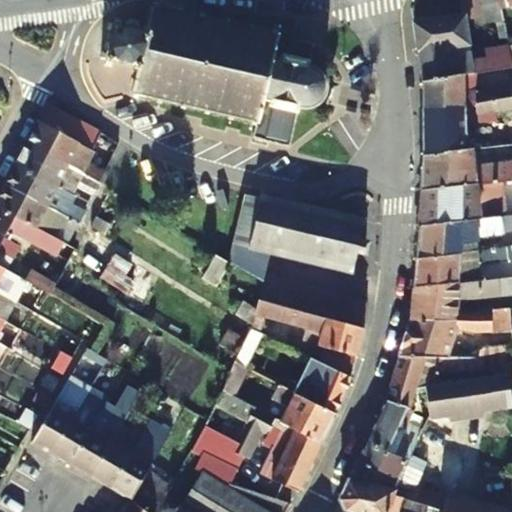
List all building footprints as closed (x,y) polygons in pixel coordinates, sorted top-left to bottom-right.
[(475,0),(478,10),(498,6),(496,0),(475,0)] [(132,93),(134,94),(133,100),(139,102),(141,95),(157,99),(156,105),(161,107),(163,100),(182,105),(180,111),(186,112),(187,106),(200,110),(199,115),(206,117),(207,111),(224,115),(222,121),(229,122),(230,117),(248,121),(247,127),(253,128),(251,137),(288,145),(291,133),(296,110),(298,110),(303,111),(309,110),(314,108),(318,106),(322,102),(324,97),(326,92),(326,87),(325,82),(323,77),(319,72),(315,69),(310,67),(305,66),(311,44),(274,35),(274,30),(269,29),(267,34),(250,29),(251,25),(245,24),(243,28),(226,24),(227,20),(221,18),(221,23),(205,19),(207,15),(200,13),(198,17),(181,14),(182,9),(177,8),(175,12),(160,9),(161,4),(155,3),(153,7),(150,7),(145,25),(141,25),(141,24),(141,22),(140,20),(138,19),(135,19),(133,20),(131,21),(120,20),(119,23),(113,22),(105,59),(110,61),(109,67),(114,69),(116,62),(132,66),(130,72),(136,74),(132,93)] [(498,7),(498,6),(478,10),(482,22),(502,18),(498,7)] [(416,47),(421,80),(478,71),(511,65),(511,53),(509,43),(486,48),(488,58),(473,60),(461,15),(412,27),(416,47)] [(295,29),(282,27),(280,33),(294,35),(295,29)] [(422,111),(511,96),(511,86),(481,91),(478,71),(421,80),(422,111)] [(339,85),(330,82),(325,103),(333,106),(339,85)] [(471,114),(511,107),(511,96),(422,111),(423,157),(464,150),(462,137),(474,134),(471,114)] [(100,133),(48,104),(28,143),(99,183),(104,172),(89,162),(95,151),(92,149),(100,133)] [(93,193),(99,183),(28,143),(15,166),(55,188),(69,195),(75,183),(93,193)] [(484,184),(511,180),(511,161),(474,166),(472,149),(464,150),(423,157),(420,193),(484,184)] [(45,206),(55,188),(15,166),(6,183),(45,206)] [(0,195),(0,207),(49,235),(62,215),(58,213),(45,206),(6,183),(0,195)] [(420,193),(417,230),(484,221),(482,203),(487,203),(484,184),(420,193)] [(359,242),(363,222),(262,195),(261,199),(245,195),(243,200),(234,247),(271,255),(353,274),(357,254),(363,255),(365,243),(359,242)] [(82,215),(63,204),(58,213),(62,215),(77,224),(82,215)] [(23,246),(28,237),(68,260),(74,249),(49,235),(0,207),(0,253),(13,261),(21,245),(23,246)] [(508,235),(511,234),(511,216),(484,221),(417,230),(414,262),(446,257),(445,252),(477,248),(476,244),(490,242),(490,240),(508,237),(508,235)] [(484,266),(511,262),(511,248),(446,257),(414,262),(414,263),(413,292),(468,285),(467,273),(484,271),(484,266)] [(100,278),(121,290),(135,267),(113,254),(100,278)] [(202,280),(216,289),(231,266),(230,265),(216,257),(202,280)] [(0,291),(12,299),(23,280),(0,265),(0,291)] [(49,295),(55,282),(32,270),(26,281),(49,295)] [(366,315),(367,304),(266,278),(263,285),(259,301),(332,320),(365,329),(366,315)] [(465,319),(468,316),(467,300),(489,296),(490,300),(511,297),(511,278),(468,285),(413,292),(412,296),(409,325),(465,319)] [(0,291),(0,319),(1,320),(12,299),(0,291)] [(364,336),(365,329),(332,320),(259,301),(251,330),(260,335),(265,316),(309,328),(306,340),(322,345),(321,349),(327,350),(322,365),(330,369),(351,379),(364,336)] [(252,307),(244,302),(236,317),(243,321),(252,307)] [(398,362),(448,356),(462,329),(511,322),(511,309),(469,315),(468,316),(465,319),(409,325),(398,362)] [(404,407),(405,407),(414,380),(417,372),(464,365),(466,354),(448,356),(398,362),(384,403),(404,407)] [(234,362),(227,376),(220,389),(231,395),(245,367),(234,362)] [(335,413),(351,379),(330,369),(323,380),(312,375),(306,386),(290,380),(286,388),(335,413)] [(423,380),(425,412),(508,402),(504,371),(423,380)] [(425,412),(423,380),(414,380),(405,407),(425,412)] [(286,406),(278,421),(321,444),(335,413),(286,388),(275,383),(269,396),(286,406)] [(74,398),(65,413),(52,406),(41,424),(29,443),(50,455),(72,417),(81,402),(74,398)] [(384,403),(364,443),(389,446),(404,407),(384,403)] [(299,492),(321,444),(278,421),(252,406),(234,440),(221,434),(210,459),(203,473),(230,485),(257,431),(288,448),(273,478),(299,492)] [(92,409),(84,424),(72,417),(50,455),(69,466),(91,428),(99,413),(92,409)] [(91,428),(69,466),(90,477),(111,440),(116,431),(120,423),(112,419),(103,435),(91,428)] [(418,429),(406,427),(398,447),(409,449),(418,429)] [(124,447),(129,438),(116,431),(111,440),(124,447)] [(139,436),(133,432),(129,438),(124,447),(111,440),(90,477),(110,488),(139,436)] [(139,436),(110,488),(132,500),(160,449),(153,445),(149,450),(142,446),(145,440),(139,436)] [(398,447),(389,446),(364,443),(355,462),(376,468),(383,451),(405,460),(409,449),(398,447)] [(338,498),(344,511),(418,511),(422,497),(391,490),(405,460),(383,451),(376,468),(355,462),(338,498)] [(290,511),(293,507),(230,485),(203,473),(182,508),(187,511),(290,511)] [(422,497),(418,511),(501,511),(503,496),(504,486),(488,482),(484,504),(447,495),(445,503),(422,497)] [(159,511),(170,499),(165,495),(152,511),(148,511),(132,500),(123,511),(159,511)] [(511,511),(511,496),(510,496),(503,496),(501,511),(511,511)]
